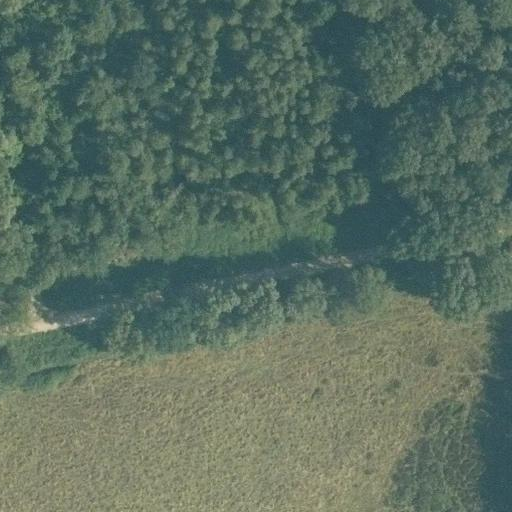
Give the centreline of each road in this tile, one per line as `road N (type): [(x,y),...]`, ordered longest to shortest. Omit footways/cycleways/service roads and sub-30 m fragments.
road 1 (track): [(511,226),(249,275)]
road 2 (track): [(249,275),(0,324)]
road 3 (unknown): [(0,102),(39,316)]
